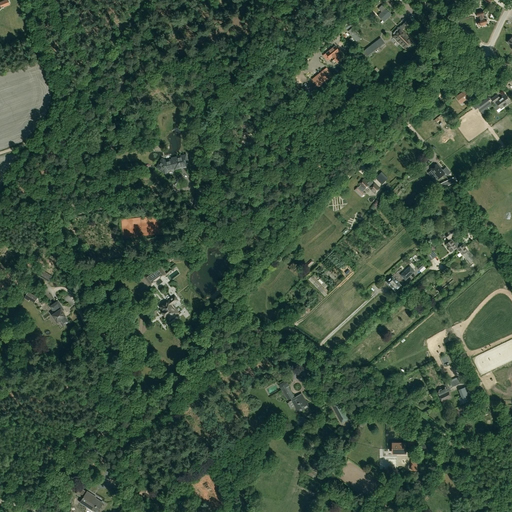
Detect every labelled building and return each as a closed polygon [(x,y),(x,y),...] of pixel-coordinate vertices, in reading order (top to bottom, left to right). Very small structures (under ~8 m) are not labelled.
[(385,8),(378,16),(384,22),(391,15),(385,8)] [(484,18),(483,16),(484,15),(483,10),(476,12),(477,17),(478,17),(479,19),(479,21),(477,21),(478,25),(480,25),(481,26),(486,25),(485,24),(487,23),(486,18),(484,18)] [(408,19),(401,26),(401,25),(399,27),(398,26),(397,28),(397,29),(393,33),(395,35),(393,37),(406,49),(413,41),(402,30),(410,21),(408,19)] [(355,40),(357,42),(361,38),(352,28),(348,31),(350,33),(349,34),(354,40),(355,40)] [(380,38),(363,51),(367,56),(385,43),(380,38)] [(326,53),(323,54),(328,60),(330,58),(333,56),(335,58),(338,55),(337,53),(333,48),(326,53)] [(322,79),(333,71),(328,64),(316,72),(322,79)] [(467,100),(470,98),(466,91),(456,98),(460,103),(466,99),(467,100)] [(494,103),(496,102),(501,109),(511,102),(505,95),(501,98),(500,98),(497,94),(491,99),(494,103)] [(487,95),(477,102),(480,106),(488,101),(490,99),(488,96),(487,95)] [(478,108),(479,110),(481,112),(489,107),(491,105),(488,101),(480,106),(478,108)] [(438,116),(440,120),(446,117),(444,112),(438,116)] [(172,158),(172,159),(166,160),(162,158),(155,168),(166,174),(168,170),(174,169),(175,169),(189,166),(186,155),(172,158)] [(427,166),(424,163),(416,170),(419,173),(427,166)] [(447,175),(451,173),(446,167),(443,170),(445,173),(437,164),(430,169),(438,179),(442,176),(443,177),(447,175)] [(385,175),(382,172),(375,178),(379,181),(385,175)] [(437,185),(439,190),(457,181),(455,177),(437,185)] [(364,194),(362,192),(368,186),(370,188),(370,189),(375,194),(380,189),(374,183),(373,185),(370,182),(369,184),(364,179),(359,184),(360,185),(358,188),(358,187),(355,190),(361,197),(364,194)] [(196,193),(194,208),(201,209),(204,188),(196,187),(195,193),(196,193)] [(345,236),(352,233),(349,225),(342,227),(345,236)] [(467,251),(463,244),(460,246),(457,242),(456,242),(451,236),(455,234),(452,229),(445,234),(448,239),(449,238),(451,240),(446,244),(451,251),(456,248),(458,250),(459,250),(463,255),(467,251)] [(425,269),(421,263),(417,267),(421,272),(425,269)] [(150,272),(145,276),(146,277),(151,284),(152,285),(156,282),(156,281),(160,278),(161,279),(166,275),(165,274),(160,267),(159,266),(154,269),(155,270),(151,273),(150,272)] [(401,275),(405,280),(414,271),(410,266),(401,275)] [(51,275),(42,270),(39,276),(47,281),(51,275)] [(392,276),(386,282),(395,291),(401,285),(392,276)] [(35,302),(38,297),(28,292),(24,299),(29,301),(30,299),(35,302)] [(174,309),(173,310),(171,306),(172,305),(171,305),(177,301),(174,297),(172,299),(172,298),(170,299),(171,300),(169,301),(169,300),(159,307),(162,312),(161,313),(164,317),(165,316),(168,320),(178,314),(174,309)] [(52,315),(57,323),(59,321),(63,326),(69,322),(65,317),(66,316),(63,311),(64,310),(58,301),(49,306),(54,313),(52,315)] [(458,377),(447,381),(449,386),(450,386),(450,387),(461,383),(458,377)] [(286,380),(278,384),(282,391),(282,390),(288,401),(291,399),(298,411),(308,405),(302,393),(294,398),(288,387),(290,386),(286,380)] [(441,388),(440,387),(439,388),(438,389),(439,390),(437,390),(442,402),(451,397),(448,392),(451,390),(449,386),(448,387),(447,383),(444,384),(445,387),(444,387),(441,388)] [(461,397),(458,399),(460,405),(470,401),(467,395),(469,394),(466,387),(458,390),(461,397)] [(317,408),(325,404),(322,399),(317,402),(317,403),(315,404),(317,408)] [(331,404),(342,423),(349,419),(339,400),(331,404)] [(393,453),(405,453),(405,446),(407,446),(407,447),(414,447),(415,436),(407,436),(407,439),(404,439),(404,443),(393,443),(393,453)] [(153,491),(148,489),(147,489),(142,487),(138,494),(142,497),(148,500),(153,491)] [(81,502),(94,511),(95,509),(98,510),(102,503),(92,496),(93,495),(87,492),(81,502)]
